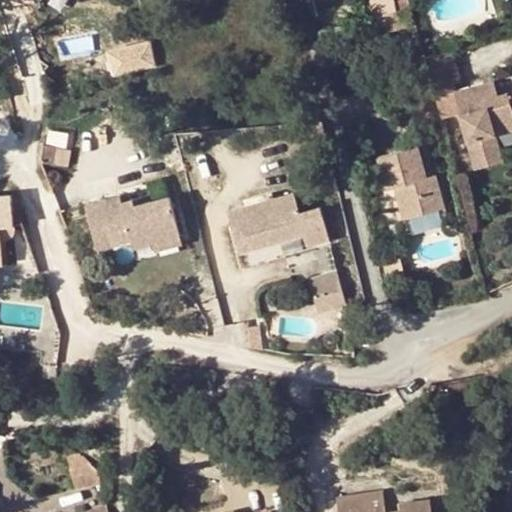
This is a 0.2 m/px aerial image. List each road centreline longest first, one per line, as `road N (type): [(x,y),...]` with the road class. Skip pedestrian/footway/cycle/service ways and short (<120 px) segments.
road 1 (residential): [(0,135),(88,328),(331,372),(395,355)]
road 2 (residential): [(305,0),(395,355)]
road 3 (unknown): [(29,188),(33,85),(14,0)]
road 4 (residential): [(395,355),(511,303)]
